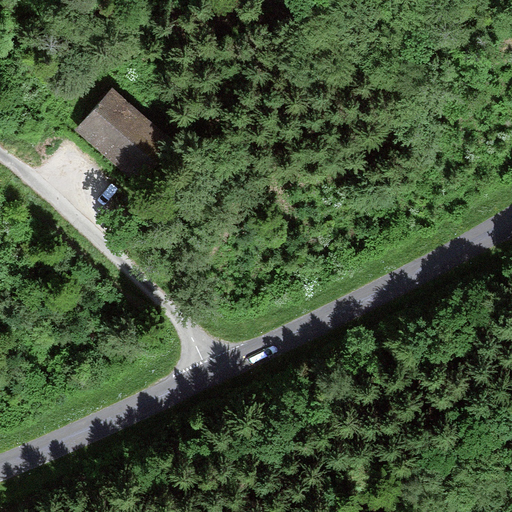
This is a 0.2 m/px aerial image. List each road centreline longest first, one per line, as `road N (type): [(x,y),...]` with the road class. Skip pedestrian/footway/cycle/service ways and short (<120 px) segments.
road 1 (tertiary): [(511,221),(314,328),(0,464)]
road 2 (track): [(210,377),(169,309),(0,155)]
